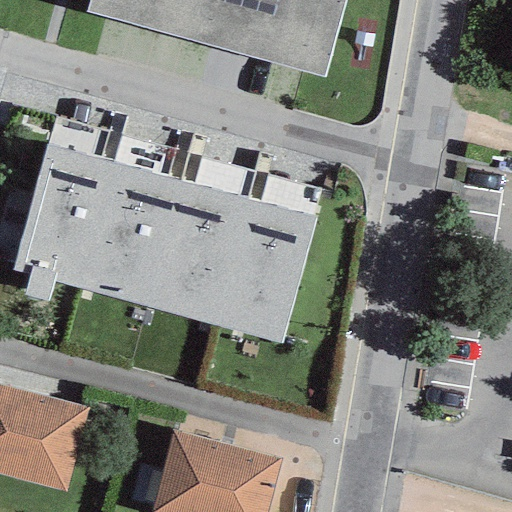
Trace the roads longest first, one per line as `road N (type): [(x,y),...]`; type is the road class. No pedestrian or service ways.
road 1 (residential): [(352,511),(437,0)]
road 2 (track): [(0,51),(413,165)]
road 3 (unknown): [(363,442),(0,352)]
